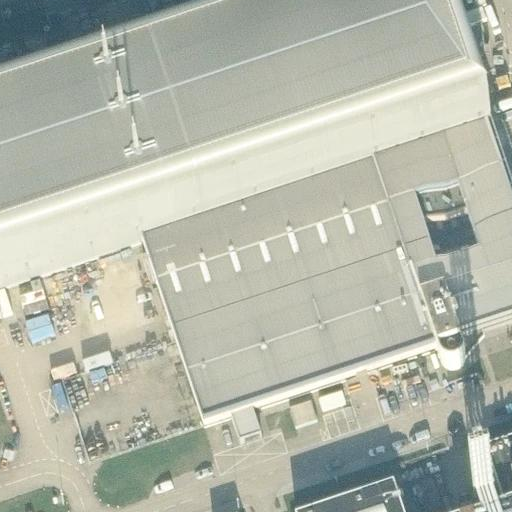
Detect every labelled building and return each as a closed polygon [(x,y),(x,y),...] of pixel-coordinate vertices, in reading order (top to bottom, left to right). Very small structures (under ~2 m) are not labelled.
[(0,321),(4,320),(0,309),(0,292),(14,288),(144,245),(493,129),(492,124),(449,0),(368,0),(314,18),(309,20),(309,22),(301,24),(301,22),(197,57),(186,60),(182,62),(182,64),(175,66),(174,66),(174,65),(118,84),(22,116),(22,118),(14,120),(14,119),(0,123),(0,321)] [(43,0),(47,10),(78,0),(43,0)] [(493,129),(144,245),(145,246),(147,254),(169,320),(172,329),(173,330),(175,338),(177,343),(178,345),(205,428),(206,428),(206,429),(233,420),(241,446),(246,444),(261,439),(262,439),(254,413),(263,410),(322,391),(346,383),(438,353),(439,353),(442,363),(443,365),(445,368),(448,370),(451,371),(454,371),(457,371),(459,370),(462,369),(464,366),(466,364),(467,361),(467,358),(467,356),(466,355),(464,348),(476,344),(473,336),(511,322),(511,184),(509,176),(508,173),(493,129)] [(79,283),(93,325),(97,336),(134,323),(130,313),(148,307),(134,264),(79,283)] [(157,330),(155,322),(148,324),(150,332),(157,330)] [(347,406),(343,395),(321,402),(324,413),(347,406)] [(292,412),(298,431),(319,424),(313,405),(292,412)] [(511,511),(511,442),(487,451),(507,510),(500,511),(403,511),(396,489),(327,511),(511,511)]
